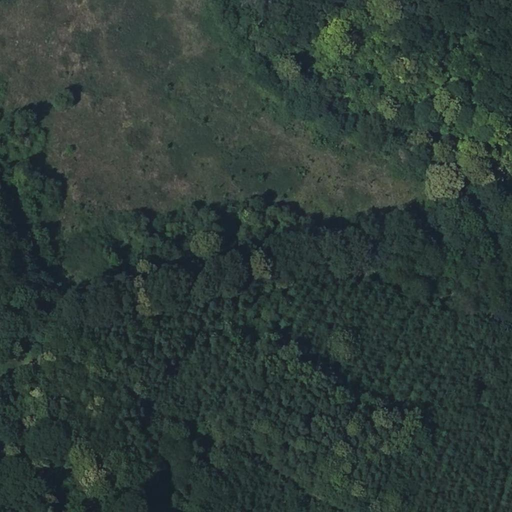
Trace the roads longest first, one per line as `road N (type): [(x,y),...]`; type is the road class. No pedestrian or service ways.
road 1 (track): [(497,215),(210,45),(207,0)]
road 2 (track): [(358,511),(179,429)]
